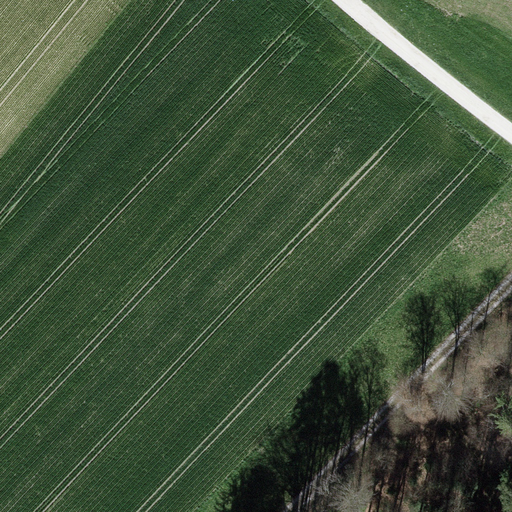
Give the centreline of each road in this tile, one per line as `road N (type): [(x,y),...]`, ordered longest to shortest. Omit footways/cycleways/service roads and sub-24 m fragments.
road 1 (track): [(511,289),(305,511)]
road 2 (unclassified): [(511,137),(347,0)]
